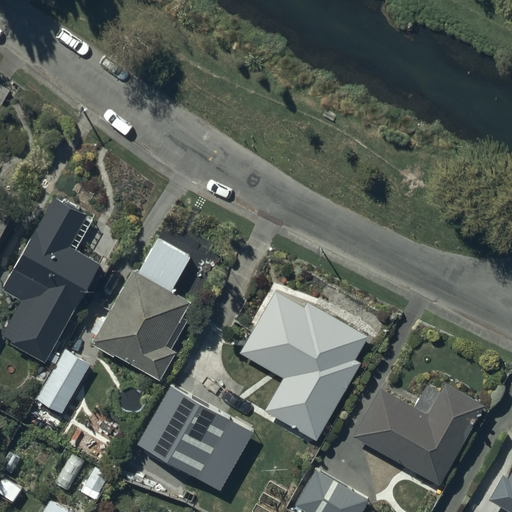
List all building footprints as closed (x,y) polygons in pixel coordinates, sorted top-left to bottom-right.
[(78,211),(52,197),(14,264),(43,281),(11,336),(43,354),(96,261),(61,241),(78,211)] [(183,254),(153,237),(96,337),(156,371),(170,346),(159,340),(184,296),(165,285),(183,254)] [(312,310),(287,296),(262,339),(335,380),(365,328),(317,301),(312,310)] [(87,357),(64,344),(36,393),(58,406),(87,357)] [(426,412),(379,386),(355,428),(435,472),(475,398),(444,381),(426,412)] [(249,427),(168,382),(137,438),(217,483),(249,427)] [(306,469),(282,455),(262,490),(286,504),(306,469)] [(112,476),(95,465),(81,489),(98,499),(112,476)] [(511,467),(508,475),(503,472),(491,493),(511,504),(511,467)] [(354,511),(364,496),(314,468),(295,500),(316,511),(354,511)] [(266,511),(201,475),(187,500),(207,511),(266,511)] [(74,511),(48,497),(39,511),(74,511)]
